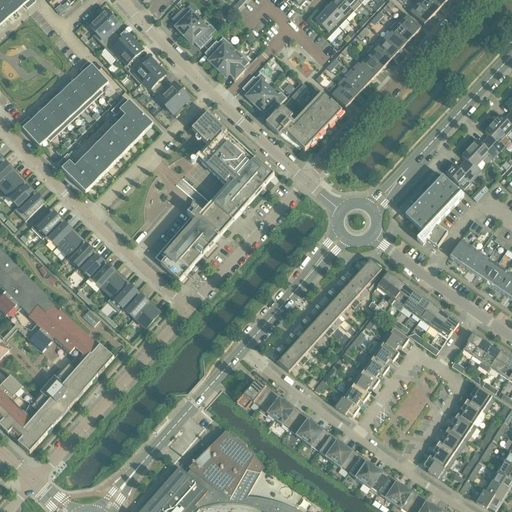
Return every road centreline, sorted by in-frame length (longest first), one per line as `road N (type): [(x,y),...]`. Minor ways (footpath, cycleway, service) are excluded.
road 1 (residential): [(306,182),(475,0)]
road 2 (residential): [(187,309),(32,482)]
road 3 (tertiary): [(242,350),(103,511)]
road 4 (residential): [(306,182),(187,309)]
road 5 (residential): [(212,96),(88,214)]
road 6 (residential): [(62,29),(88,58),(7,133)]
road 7 (tertiary): [(413,161),(511,55)]
road 8 (residential): [(355,438),(242,350)]
road 9 (residential): [(187,309),(88,214)]
road 10 (residential): [(426,277),(485,203),(511,224)]
road 11 (residential): [(403,471),(458,391),(441,367)]
road 12 (residential): [(441,367),(409,363),(355,438)]
